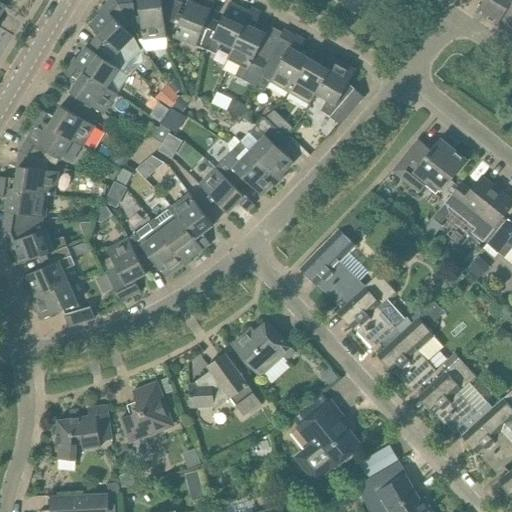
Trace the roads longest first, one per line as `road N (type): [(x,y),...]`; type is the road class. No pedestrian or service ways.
road 1 (residential): [(487,511),(406,417),(241,251)]
road 2 (residential): [(20,355),(113,326),(195,286),(241,251)]
road 3 (residential): [(241,251),(401,75)]
road 4 (residential): [(20,355),(24,443),(8,511)]
road 5 (residential): [(401,75),(265,0)]
road 6 (residential): [(511,161),(401,75)]
road 7 (tertiary): [(0,116),(68,0)]
